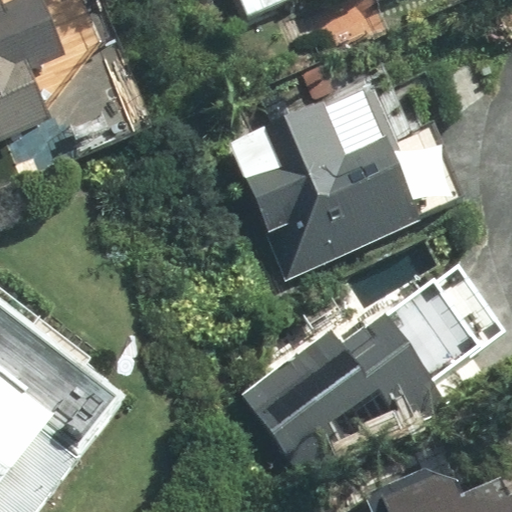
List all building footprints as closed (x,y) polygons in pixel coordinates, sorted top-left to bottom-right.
[(63,62),(38,0),(1,15),(0,12),(0,149),(47,131),(26,77),(63,62)] [(242,0),(252,22),(307,0),(355,0),(356,1),(357,0),(242,0)] [(371,94),(231,150),(285,284),(425,229),(371,94)] [(379,328),(343,353),(335,341),(248,403),(306,482),(388,422),(399,438),(438,410),(379,328)] [(0,497),(55,427),(0,385),(0,497)] [(511,511),(511,509),(505,511),(479,511),(474,500),(446,511),(430,474),(366,500),(371,511),(511,511)]
